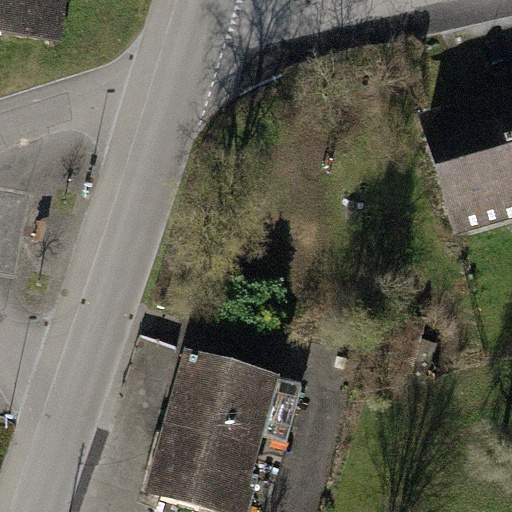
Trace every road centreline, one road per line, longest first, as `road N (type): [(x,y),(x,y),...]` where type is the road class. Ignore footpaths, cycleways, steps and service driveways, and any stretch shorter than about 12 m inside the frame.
road 1 (tertiary): [(188,71),(64,426)]
road 2 (residential): [(478,0),(188,71)]
road 3 (residential): [(188,71),(0,128)]
